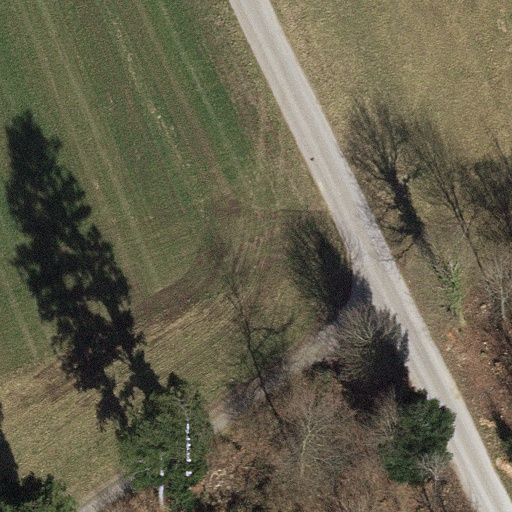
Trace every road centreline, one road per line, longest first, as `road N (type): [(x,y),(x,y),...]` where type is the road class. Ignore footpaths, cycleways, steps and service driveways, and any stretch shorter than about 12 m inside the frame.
road 1 (unclassified): [(502,511),(244,0)]
road 2 (track): [(390,303),(81,511)]
